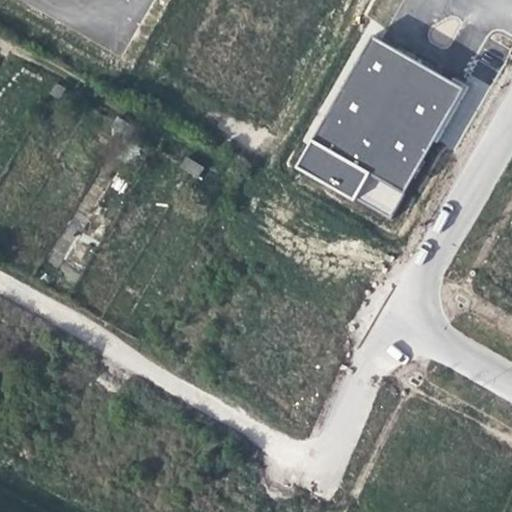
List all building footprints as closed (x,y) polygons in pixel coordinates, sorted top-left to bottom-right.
[(463,86),(372,36),(300,164),(391,214),(463,86)] [(63,104),(69,95),(58,89),(53,99),(63,104)] [(132,142),(137,132),(120,123),(115,132),(132,142)] [(201,179),(206,170),(188,160),(184,169),(201,179)] [(275,218),(279,210),(231,184),(227,192),(234,196),(275,218)]
